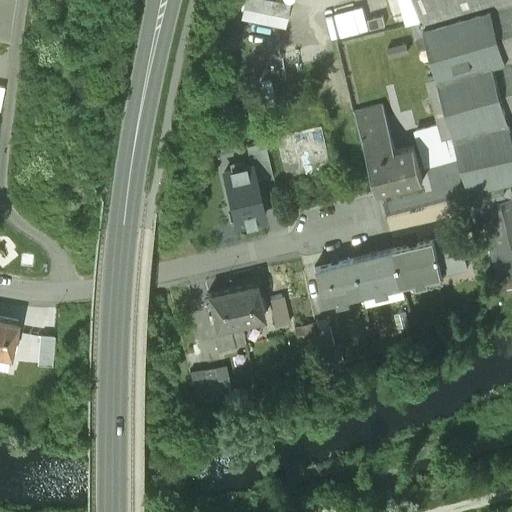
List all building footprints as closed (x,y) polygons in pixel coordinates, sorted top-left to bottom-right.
[(492,5),(506,56),(511,54),(511,0),(412,0),(418,22),(423,20),(424,24),(492,5)] [(439,75),(506,56),(492,5),(424,24),(439,74),(439,75)] [(511,54),(506,56),(439,75),(439,74),(427,78),(444,136),(456,133),(462,156),(473,197),(478,195),(506,313),(511,310),(511,54)] [(270,61),(248,66),(252,79),(273,74),(270,61)] [(352,70),(335,72),(340,109),(357,107),(352,70)] [(364,141),(390,133),(382,106),(355,112),(364,141)] [(293,133),(276,136),(285,177),(331,167),(317,108),(314,107),(292,112),(290,115),(293,133)] [(395,150),(390,133),(364,141),(369,158),(378,192),(423,181),(414,146),(395,150)] [(432,165),(462,156),(456,133),(444,136),(444,137),(426,142),(432,165)] [(251,165),(255,181),(272,177),(264,142),(247,146),(251,165)] [(230,170),(224,171),(236,224),(245,222),(245,223),(255,221),(255,220),(263,218),(255,181),(251,165),(245,166),(245,165),(230,169),(230,170)] [(434,239),(442,273),(468,267),(460,233),(434,239)] [(394,248),(402,283),(417,279),(418,283),(428,281),(427,277),(442,273),(434,239),(394,248)] [(355,257),(363,292),(378,289),(379,293),(389,290),(388,286),(402,283),(394,248),(355,257)] [(363,292),(355,257),(314,266),(323,302),(339,298),(340,302),(350,300),(349,296),(363,292)] [(232,287),(240,322),(241,322),(264,317),(256,281),(232,287)] [(240,322),(232,287),(208,292),(217,327),(217,328),(240,322)] [(284,295),(268,299),(275,325),(290,322),(284,295)] [(18,320),(0,316),(0,353),(11,356),(18,320)] [(329,318),(316,321),(323,348),(335,345),(329,318)] [(245,342),(241,322),(240,322),(217,328),(217,327),(212,328),(217,349),(245,342)] [(298,342),(319,339),(316,323),(294,326),(298,342)] [(217,371),(204,374),(209,399),(222,396),(217,371)]
